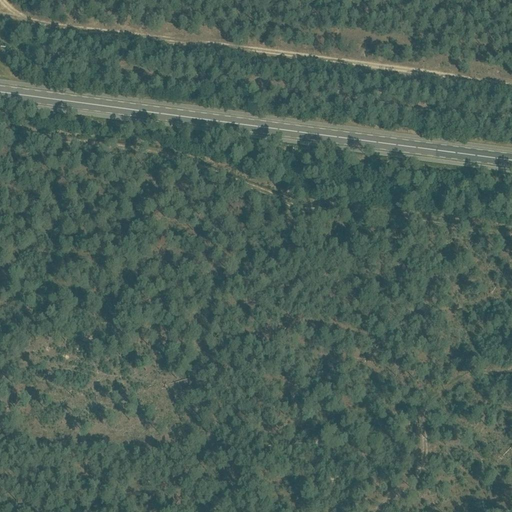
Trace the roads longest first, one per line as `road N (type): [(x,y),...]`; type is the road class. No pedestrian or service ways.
road 1 (track): [(511,236),(0,160)]
road 2 (primary): [(0,91),(511,159)]
road 3 (track): [(13,16),(511,83)]
road 4 (track): [(361,511),(420,450),(422,408),(441,385),(511,366)]
